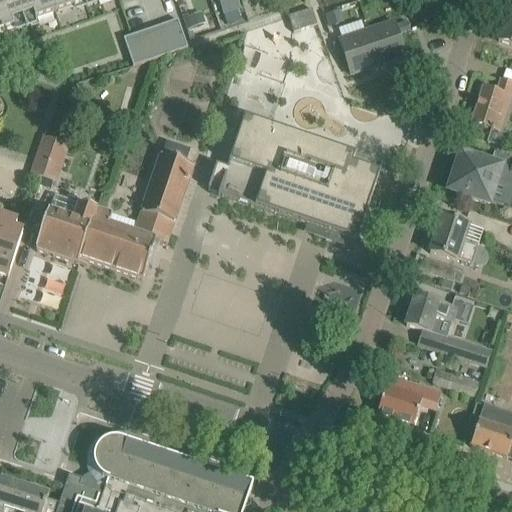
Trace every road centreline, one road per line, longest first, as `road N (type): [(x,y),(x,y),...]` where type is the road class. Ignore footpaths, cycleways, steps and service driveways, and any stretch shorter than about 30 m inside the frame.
road 1 (residential): [(305,443),(355,367),(476,0)]
road 2 (tertiary): [(305,443),(107,373),(84,377),(0,350)]
road 3 (tertiary): [(453,511),(334,470),(305,443)]
